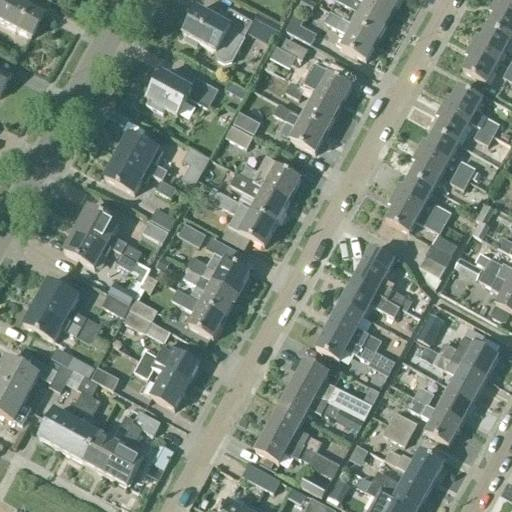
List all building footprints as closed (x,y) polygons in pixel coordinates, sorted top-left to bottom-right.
[(42,20),(6,1),(2,0),(0,0),(0,26),(30,43),(42,20)] [(355,3),(349,0),(339,0),(337,5),(349,12),(355,3)] [(350,0),(390,22),(402,0),(350,0)] [(511,0),(505,0),(500,10),(511,16),(511,0)] [(356,16),(349,28),(378,44),(390,22),(365,9),(360,18),(356,16)] [(511,42),(511,16),(500,10),(487,32),(511,45),(511,42)] [(183,40),(215,57),(218,64),(224,67),(231,65),(252,27),(230,14),(223,27),(198,13),(183,40)] [(378,44),(349,28),(330,17),(324,27),(348,40),(341,52),(366,66),(378,44)] [(303,25),(294,20),(285,36),(311,51),(317,39),(301,30),(303,25)] [(511,45),(487,32),(475,54),(498,67),(511,45)] [(280,54),(297,63),(301,66),(307,55),(286,44),(280,54)] [(290,75),(297,63),(280,54),(277,52),(270,64),(290,75)] [(498,67),(475,54),(463,76),(486,89),(498,67)] [(511,73),(509,72),(503,83),(511,87),(511,73)] [(0,97),(10,79),(0,73),(0,97)] [(297,77),(291,88),(304,95),(315,101),(339,114),(352,92),(327,78),(321,90),(297,77)] [(148,106),(146,110),(162,119),(165,114),(176,121),(187,102),(208,113),(218,95),(195,83),(190,93),(162,78),(147,105),(148,106)] [(298,105),(304,95),(291,88),(286,98),(298,105)] [(447,114),(470,127),(480,133),(494,140),(493,141),(501,145),(507,134),(476,117),(482,105),(459,92),(447,114)] [(303,123),(327,136),(339,114),(315,101),(303,122),(303,123)] [(296,134),(290,145),(315,159),(327,136),(303,123),(303,122),(279,109),(272,121),(296,134)] [(434,137),(458,150),(470,127),(447,114),(434,137)] [(260,129),(239,117),(233,129),(254,140),(260,129)] [(253,142),(232,131),(225,143),(247,155),(253,142)] [(494,140),(480,133),(474,143),(488,151),(493,141),(494,140)] [(434,137),(422,159),(446,172),(458,150),(434,137)] [(117,161),(162,186),(168,176),(156,170),(163,157),(129,138),(117,161)] [(209,164),(189,153),(182,166),(202,177),(209,164)] [(410,181),(434,194),(446,172),(422,159),(410,181)] [(150,179),(117,161),(104,183),(134,199),(140,188),(145,190),(150,179)] [(263,194),(288,207),(301,185),(277,172),(279,169),(266,162),(258,176),(246,170),(240,181),(263,194)] [(455,177),(469,184),(475,174),(461,166),(455,177)] [(450,188),(464,195),(469,184),(455,177),(450,188)] [(398,204),(445,229),(451,218),(428,205),(434,194),(410,181),(398,204)] [(161,185),(156,195),(171,203),(176,193),(162,186),(161,185)] [(251,216),(276,229),(288,207),(263,194),(251,216)] [(264,251),(276,229),(251,216),(218,197),(212,208),(235,220),(222,243),(244,255),(250,244),(264,251)] [(440,240),(445,229),(398,204),(386,226),(409,239),(416,227),(440,240)] [(76,235),(111,253),(116,244),(111,241),(118,228),(89,212),(76,235)] [(176,224),(156,214),(150,225),(170,236),(176,224)] [(168,237),(149,227),(143,238),(162,249),(168,237)] [(105,264),(111,253),(76,235),(64,257),(93,273),(100,262),(105,264)] [(180,242),(176,254),(188,259),(193,246),(180,242)] [(511,256),(511,247),(502,242),(496,253),(510,260),(511,256)] [(195,263),(189,274),(213,286),(238,300),(250,278),(236,270),(242,260),(212,243),(206,254),(214,259),(208,270),(195,263)] [(126,249),(120,259),(136,267),(142,258),(126,249)] [(452,261),(431,249),(419,273),(425,285),(435,295),(441,285),(439,284),(452,261)] [(352,287),(400,313),(420,324),(426,311),(416,305),(414,308),(405,303),(406,302),(393,295),(395,291),(383,285),(394,266),(371,253),(352,287)] [(511,273),(504,269),(503,271),(479,258),(474,268),(485,274),(484,275),(508,288),(511,290),(511,273)] [(136,267),(120,259),(115,268),(131,277),(136,267)] [(482,275),(460,263),(454,273),(476,285),(482,275)] [(190,303),(226,322),(238,300),(213,286),(189,274),(177,296),(190,303)] [(511,290),(484,275),(478,286),(491,293),(491,294),(501,300),(496,310),(511,319),(511,290)] [(36,308),(96,341),(96,340),(101,332),(71,315),(78,302),(48,286),(36,308)] [(352,287),(340,309),(364,322),(370,311),(394,324),(400,313),(352,287)] [(115,288),(108,300),(129,311),(136,300),(115,288)] [(226,322),(190,303),(177,296),(171,306),(195,319),(189,331),(213,344),(226,322)] [(123,323),(129,311),(108,300),(102,311),(123,323)] [(136,304),(129,316),(151,328),(158,316),(136,304)] [(96,340),(96,341),(36,308),(24,331),(53,347),(61,334),(105,359),(111,348),(96,340)] [(340,309),(328,331),(375,357),(381,346),(357,333),(364,322),(340,309)] [(145,339),(151,328),(129,316),(123,327),(145,339)] [(328,331),(316,354),(339,367),(345,355),(369,368),(375,357),(328,331)] [(440,360),(453,367),(459,356),(446,349),(440,360)] [(464,372),(487,385),(499,363),(476,350),(464,372)] [(163,380),(187,393),(199,370),(165,351),(158,363),(145,356),(139,367),(153,374),(163,380)] [(420,362),(458,383),(451,395),(475,407),(487,385),(464,372),(453,367),(440,360),(426,352),(420,362)] [(94,373),(73,361),(67,372),(84,382),(88,384),(94,373)] [(57,376),(36,365),(30,376),(6,363),(0,374),(5,377),(0,385),(0,418),(21,430),(30,414),(22,409),(38,381),(51,388),(57,376)] [(328,380),(304,367),(292,390),(322,405),(364,426),(368,418),(345,405),(346,403),(333,396),(335,393),(323,387),(328,380)] [(51,388),(49,392),(60,398),(72,376),(61,370),(57,376),(51,388)] [(120,384),(98,372),(91,384),(113,396),(120,384)] [(187,393),(163,380),(151,402),(174,415),(187,393)] [(74,412),(83,417),(91,401),(98,390),(88,384),(84,382),(77,395),(82,398),(74,412)] [(364,426),(292,390),(280,412),(303,424),(309,414),(320,420),(321,418),(334,425),(334,424),(358,437),(364,426)] [(416,404),(429,411),(435,401),(421,394),(416,404)] [(451,395),(439,417),(463,430),(475,407),(451,395)] [(101,406),(91,401),(83,417),(92,422),(101,406)] [(427,440),(451,452),(463,430),(439,417),(429,411),(416,404),(410,415),(434,428),(427,440)] [(303,424),(280,412),(268,434),(315,459),(316,457),(323,461),(328,452),(297,435),(303,424)] [(55,415),(39,444),(61,456),(77,427),(55,415)] [(135,426),(105,480),(128,492),(143,463),(131,457),(143,436),(153,441),(160,428),(139,417),(135,426)] [(395,417),(388,429),(411,441),(417,429),(395,417)] [(99,439),(83,468),(105,480),(135,426),(126,421),(112,446),(99,439)] [(77,427),(61,456),(83,468),(99,439),(77,427)] [(404,452),(411,441),(388,429),(382,440),(404,452)] [(315,459),(268,434),(255,457),(279,469),(285,458),(297,465),(297,463),(309,470),(315,459)] [(390,455),(384,466),(431,492),(444,469),(420,456),(414,467),(403,460),(402,462),(390,455)] [(265,495),(272,482),(248,469),(241,483),(265,495)] [(378,477),(372,488),(416,511),(420,511),(431,492),(407,479),(401,490),(378,477)] [(328,493),(305,481),(299,492),(322,504),(328,493)] [(272,482),(265,495),(273,500),(280,487),(272,482)] [(416,511),(372,488),(365,484),(359,494),(378,505),(378,506),(387,511),(416,511)] [(322,511),(323,510),(311,503),(306,511),(322,511)]
